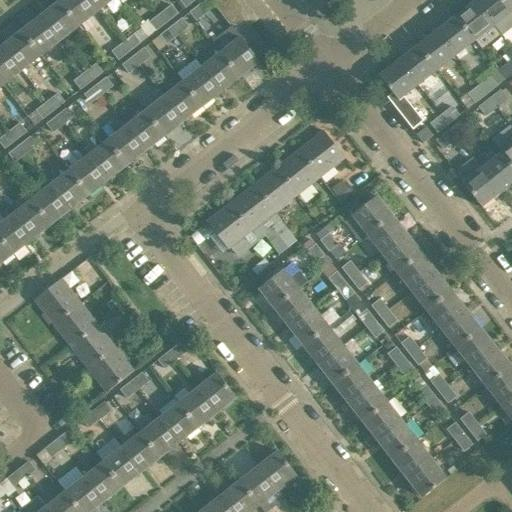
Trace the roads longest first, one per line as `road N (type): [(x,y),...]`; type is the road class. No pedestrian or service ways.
road 1 (residential): [(371,511),(140,213)]
road 2 (residential): [(511,295),(330,64)]
road 3 (residential): [(140,213),(330,64)]
road 4 (residential): [(0,312),(122,218),(140,213)]
